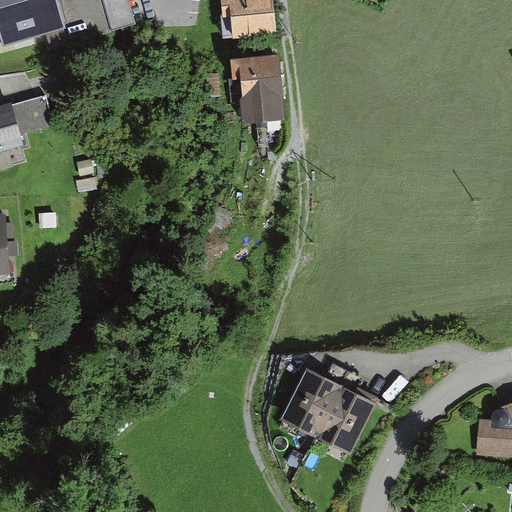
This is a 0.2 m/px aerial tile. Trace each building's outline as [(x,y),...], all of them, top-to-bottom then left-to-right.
[(0,0),(0,40),(44,28),(50,48),(126,26),(118,0),(0,0)] [(268,0),(223,0),(227,35),(272,31),(268,0)] [(276,59),(236,61),(237,77),(243,76),(246,120),(280,117),(276,59)] [(0,121),(0,150),(9,148),(0,121)] [(366,407),(296,366),(266,417),(335,458),(366,407)] [(511,392),(487,400),(481,415),(463,417),(460,446),(511,451),(511,392)]
